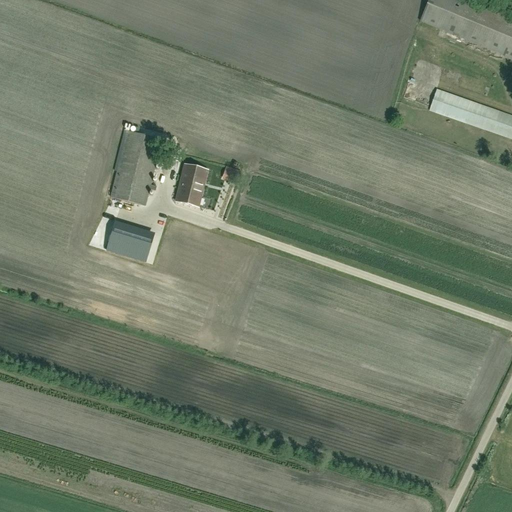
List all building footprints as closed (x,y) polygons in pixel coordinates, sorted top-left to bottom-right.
[(511,59),(511,19),(465,0),(428,0),(419,22),(511,59)] [(511,140),(511,115),(437,90),(429,112),(511,140)] [(150,186),(162,140),(127,132),(111,198),(145,206),(149,190),(155,192),(156,187),(150,186)] [(198,208),(205,181),(207,172),(184,166),(175,202),(198,208)] [(228,167),(224,179),(234,183),(238,171),(228,167)] [(167,215),(157,249),(196,260),(191,279),(224,288),(238,238),(231,236),(228,246),(203,239),(207,226),(167,215)] [(154,235),(157,226),(128,218),(126,228),(154,235)] [(152,240),(113,228),(106,251),(145,263),(152,240)]
